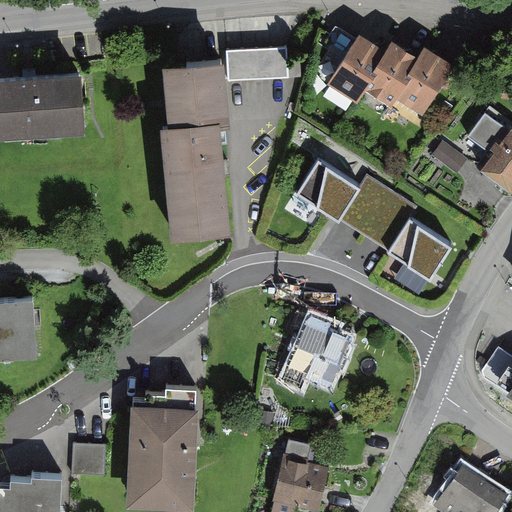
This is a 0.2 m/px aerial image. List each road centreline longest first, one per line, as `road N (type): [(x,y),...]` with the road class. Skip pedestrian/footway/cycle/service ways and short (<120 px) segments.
road 1 (residential): [(0,434),(75,395),(256,275),(316,275),(448,345)]
road 2 (residential): [(178,0),(0,21)]
road 3 (residential): [(511,228),(448,345)]
road 4 (residential): [(431,390),(377,511)]
